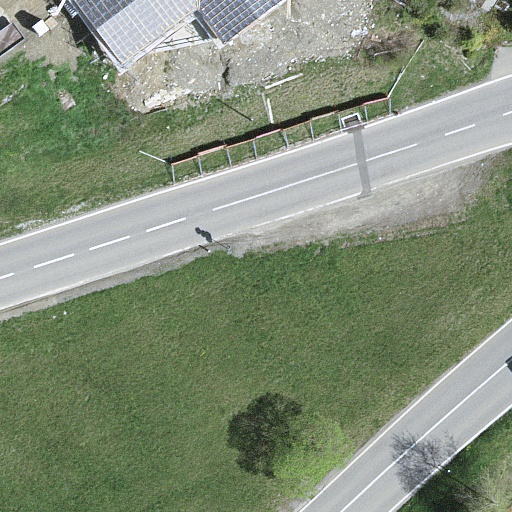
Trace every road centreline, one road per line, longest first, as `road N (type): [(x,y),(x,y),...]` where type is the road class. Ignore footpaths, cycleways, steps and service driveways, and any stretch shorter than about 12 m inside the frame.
road 1 (tertiary): [(511,111),(0,276)]
road 2 (tertiary): [(341,511),(511,358)]
